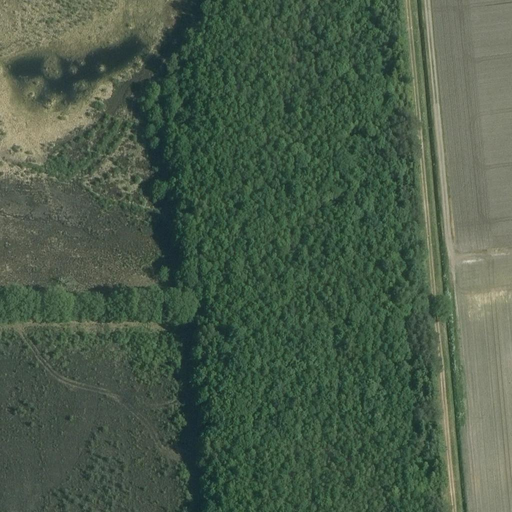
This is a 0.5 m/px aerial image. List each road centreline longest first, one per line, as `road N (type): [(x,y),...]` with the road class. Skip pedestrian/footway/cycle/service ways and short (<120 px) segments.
road 1 (track): [(407,0),(453,511)]
road 2 (track): [(426,0),(453,255),(501,252)]
road 3 (track): [(0,309),(193,310)]
